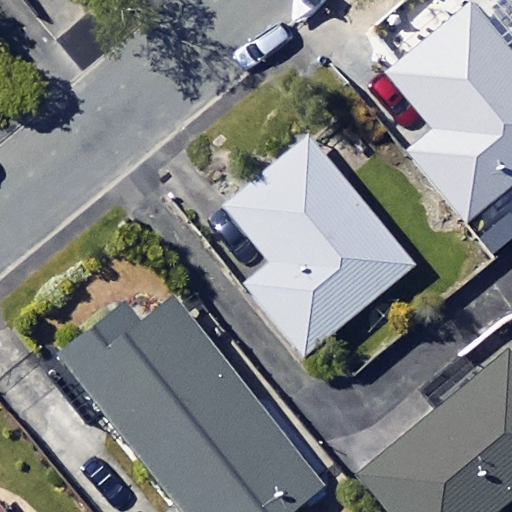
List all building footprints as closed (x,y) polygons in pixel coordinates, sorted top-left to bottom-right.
[(24,0),(35,14),(52,0),(24,0)] [(511,175),(511,56),(469,0),(468,0),(383,65),(428,123),(402,143),(458,217),(511,175)] [(409,256),(298,132),(217,203),(266,258),(241,280),(303,350),(409,256)] [(121,293),(48,349),(173,511),(276,511),(319,479),(174,290),(139,316),(121,293)] [(481,511),(511,488),(511,358),(505,350),(355,468),(388,511),(481,511)]
